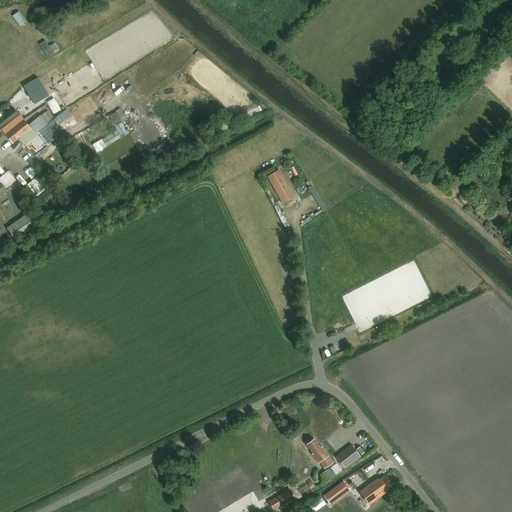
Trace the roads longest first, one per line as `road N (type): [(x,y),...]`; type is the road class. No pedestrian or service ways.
road 1 (unclassified): [(41,511),(314,382)]
road 2 (track): [(296,197),(319,384)]
road 3 (unclassified): [(433,511),(337,392),(314,382)]
